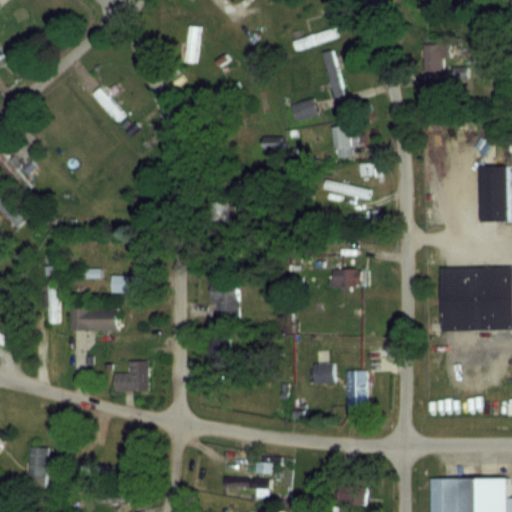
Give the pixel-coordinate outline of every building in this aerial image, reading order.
[(197,62),(201,25),(190,24),(187,61),(197,62)] [(338,37),(335,27),(294,38),(297,48),(338,37)] [(0,57),(9,50),(0,39),(0,57)] [(444,72),(444,41),(426,41),(426,72),(444,72)] [(346,93),(333,48),(324,51),(336,96),(346,93)] [(115,95),(104,83),(94,93),(119,120),(127,113),(113,97),(115,95)] [(293,103),(297,119),(318,113),(314,97),(293,103)] [(335,155),(353,153),(352,144),(358,143),(356,123),(333,126),(335,155)] [(264,134),(264,148),(283,148),(283,134),(264,134)] [(0,153),(0,162),(27,190),(34,183),(3,151),(0,153)] [(356,162),(356,175),(381,175),(381,161),(356,162)] [(478,221),(478,166),(505,166),(505,221),(478,221)] [(371,187),(326,178),(324,188),(369,197),(371,187)] [(0,206),(1,206),(18,227),(31,216),(3,184),(0,186),(0,206)] [(511,330),(440,331),(439,268),(510,266),(511,330)] [(363,267),(335,267),(335,286),(363,286),(363,267)] [(142,291),(142,274),(113,274),(113,291),(142,291)] [(50,275),(49,321),(59,321),(60,275),(50,275)] [(239,316),(239,280),(214,280),(214,316),(239,316)] [(119,305),(72,305),(72,330),(119,330),(119,305)] [(11,336),(0,329),(0,342),(6,345),(11,336)] [(234,336),(209,340),(213,369),(238,366),(234,336)] [(149,389),(149,359),(130,359),(130,371),(116,371),(116,389),(149,389)] [(335,362),(315,362),(315,381),(335,381),(335,362)] [(348,409),(367,409),(367,369),(348,369),(348,409)] [(46,486),(50,446),(34,444),(29,484),(46,486)] [(103,463),(82,463),(82,473),(103,473),(103,463)] [(225,487),(257,487),(257,496),(271,495),(270,476),(225,477),(225,487)] [(511,511),(429,511),(429,478),(508,477),(508,497),(511,497),(511,511)] [(366,505),(366,484),(338,484),(338,505),(366,505)] [(131,491),(98,491),(98,502),(131,502),(131,491)]
